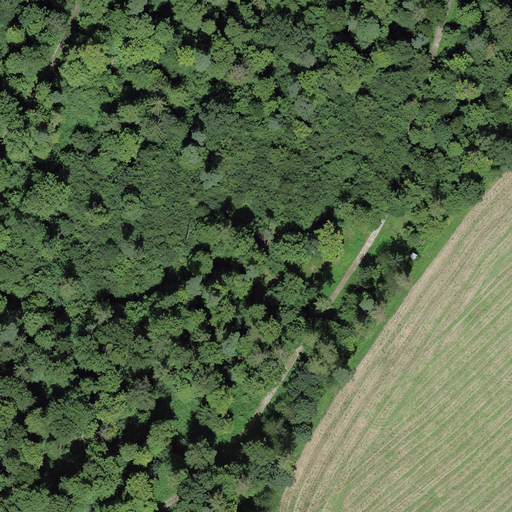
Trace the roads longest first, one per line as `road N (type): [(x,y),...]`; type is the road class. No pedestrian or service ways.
road 1 (track): [(449,0),(386,214),(230,452),(158,511)]
road 2 (track): [(0,147),(79,0)]
